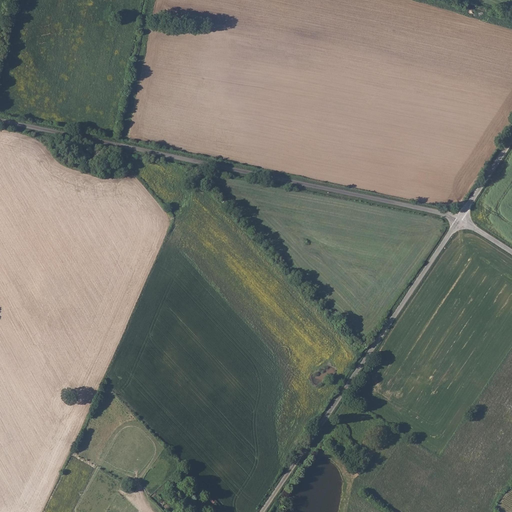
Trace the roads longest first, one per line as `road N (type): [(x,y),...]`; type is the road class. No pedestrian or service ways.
road 1 (unclassified): [(0,120),(459,219)]
road 2 (unclassified): [(459,219),(261,511)]
